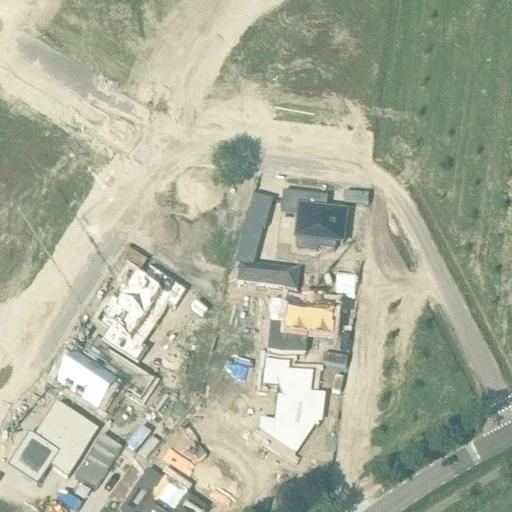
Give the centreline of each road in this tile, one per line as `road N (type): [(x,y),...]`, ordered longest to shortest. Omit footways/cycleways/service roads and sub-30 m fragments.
road 1 (residential): [(154,142),(353,158),(378,168),(511,418)]
road 2 (residential): [(154,142),(0,378)]
road 3 (residential): [(0,43),(154,142)]
road 4 (residential): [(249,0),(209,44),(154,142)]
road 5 (tertiary): [(381,511),(511,433)]
